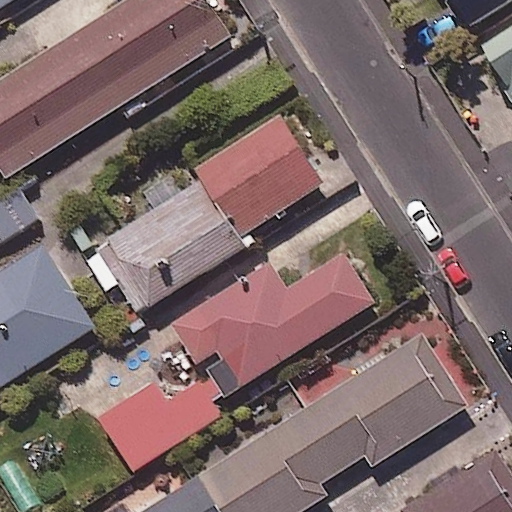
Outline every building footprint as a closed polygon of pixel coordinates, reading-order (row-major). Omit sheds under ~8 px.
[(236,44),(208,0),(145,0),(0,90),(0,168),(10,184),(236,44)] [(0,0),(0,19),(29,0),(0,0)] [(511,0),(450,0),(475,37),(511,13),(511,0)] [(511,39),(489,55),(511,90),(511,39)] [(329,191),(285,123),(194,182),(200,192),(102,255),(145,321),(257,249),(252,241),(329,191)] [(0,249),(42,225),(23,192),(0,205),(0,249)] [(0,398),(100,334),(48,252),(0,282),(0,398)] [(380,309),(350,261),(293,297),(276,270),(178,331),(225,406),(380,309)] [(473,412),(429,342),(158,511),(315,511),(334,501),(326,489),(371,461),(378,471),(473,412)] [(226,421),(205,388),(173,408),(162,391),(105,426),(137,477),(226,421)] [(511,511),(511,471),(503,457),(415,511),(511,511)]
